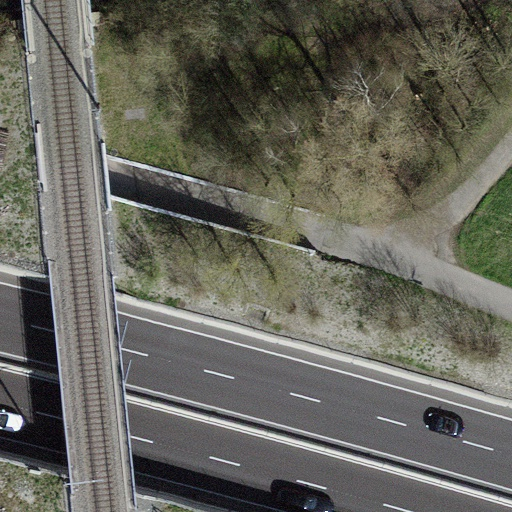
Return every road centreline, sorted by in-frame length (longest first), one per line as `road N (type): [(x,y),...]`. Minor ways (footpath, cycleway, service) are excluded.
road 1 (primary): [(511,444),(0,322)]
road 2 (primary): [(0,399),(510,511)]
